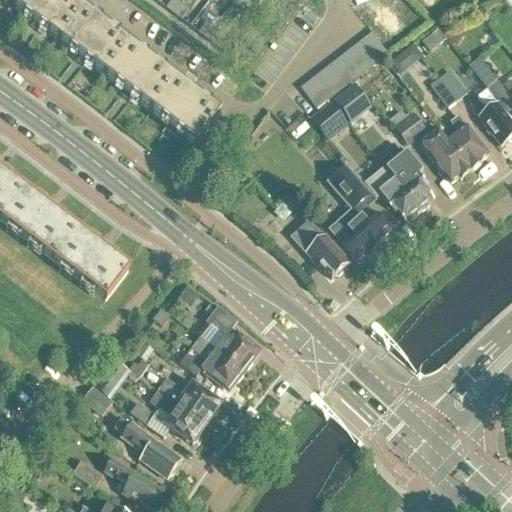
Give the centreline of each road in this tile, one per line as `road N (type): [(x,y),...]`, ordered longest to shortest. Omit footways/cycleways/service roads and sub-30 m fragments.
road 1 (secondary): [(0,93),(226,270)]
road 2 (residential): [(511,205),(331,348)]
road 3 (residential): [(215,511),(317,362)]
road 4 (residential): [(329,0),(329,21),(254,121)]
road 5 (secondary): [(317,362),(418,459)]
road 6 (secondary): [(511,330),(418,425)]
road 7 (secondary): [(331,348),(289,309),(226,270)]
road 8 (secondary): [(226,270),(244,300),(317,362)]
